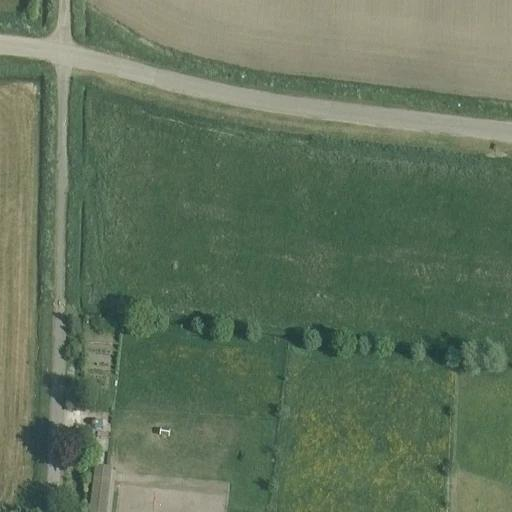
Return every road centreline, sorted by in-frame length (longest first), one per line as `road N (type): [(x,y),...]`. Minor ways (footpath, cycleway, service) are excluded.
road 1 (residential): [(511,132),(237,97),(62,55)]
road 2 (unclassified): [(51,511),(62,55)]
